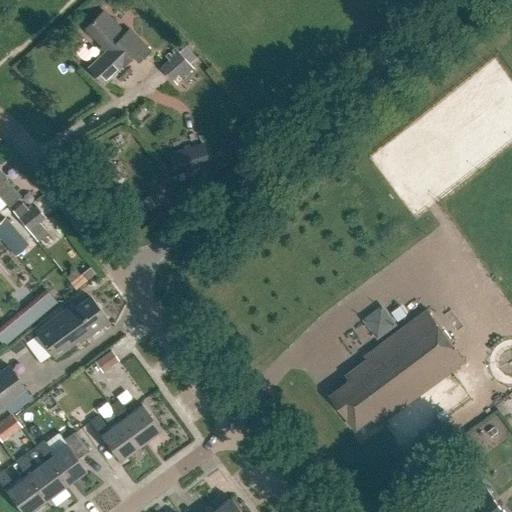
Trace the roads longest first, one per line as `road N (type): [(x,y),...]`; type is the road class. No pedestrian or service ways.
road 1 (unclassified): [(127,284),(458,0)]
road 2 (residential): [(0,120),(127,284)]
road 3 (residential): [(233,431),(127,284)]
road 4 (residential): [(125,511),(233,431)]
